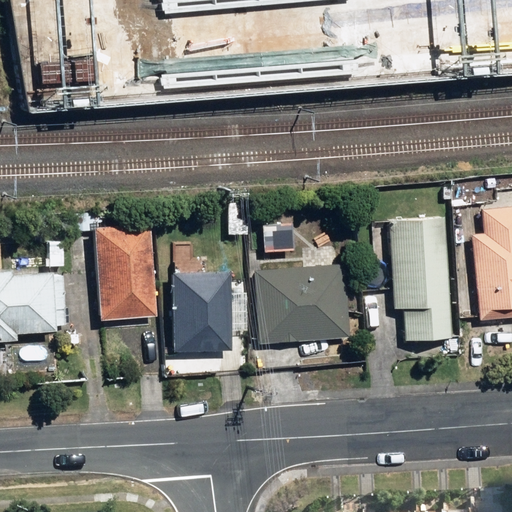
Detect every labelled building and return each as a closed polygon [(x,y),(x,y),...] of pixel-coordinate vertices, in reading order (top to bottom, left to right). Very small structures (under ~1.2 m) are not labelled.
[(233,36),(235,80),(341,75),(339,31),(233,36)] [(245,208),(225,207),(224,234),(244,235),(245,208)] [(471,236),(479,322),(511,318),(511,207),(482,210),(484,234),(471,236)] [(152,309),(143,216),(90,221),(99,314),(152,309)] [(403,310),(405,342),(451,340),(444,218),(389,222),(394,311),(403,310)] [(290,222),(260,223),(261,250),(291,249),(290,222)] [(0,332),(12,331),(11,326),(64,322),(60,264),(8,267),(8,262),(0,262),(0,332)] [(252,271),(258,345),(351,338),(345,264),(252,271)] [(223,269),(168,271),(170,348),(225,347),(223,269)]
